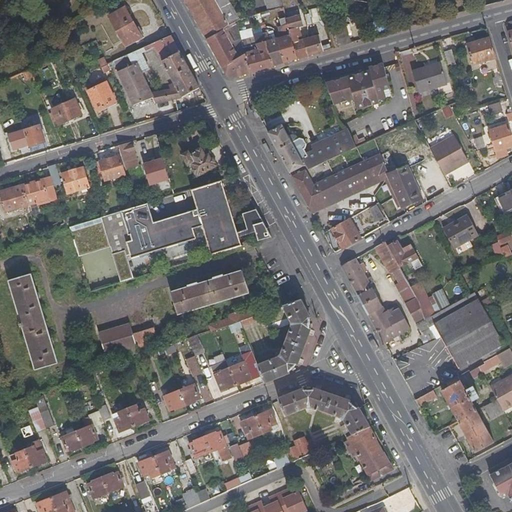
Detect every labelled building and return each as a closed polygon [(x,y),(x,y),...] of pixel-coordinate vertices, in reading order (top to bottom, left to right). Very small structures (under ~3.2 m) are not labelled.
[(193,0),(186,3),(194,17),(203,33),(236,24),(241,22),(229,0),(193,0)] [(265,0),(269,13),(283,8),(280,0),(265,0)] [(134,26),(125,8),(109,16),(119,35),(134,26)] [(300,15),(286,19),(297,60),(302,58),(309,56),(304,39),(298,41),(297,38),(300,37),(298,28),(303,26),(300,15)] [(297,60),(286,19),(280,20),(282,27),(279,28),(280,36),(283,37),(270,41),(268,33),(242,43),(244,49),(257,45),(267,42),(274,66),(285,63),(297,60)] [(244,49),(242,43),(236,24),(203,33),(217,58),(222,68),(245,55),(245,54),(244,49)] [(350,45),(344,29),(340,30),(338,25),(332,27),(338,48),(350,45)] [(180,97),(200,87),(183,58),(171,36),(128,55),(133,66),(137,64),(141,73),(149,70),(151,69),(158,80),(151,84),(155,92),(151,93),(152,96),(156,103),(180,97)] [(322,53),(317,36),(308,38),(304,39),(309,56),(322,53)] [(468,46),(474,65),(496,59),(490,39),(468,46)] [(257,45),(260,55),(254,56),(253,52),(245,54),(245,55),(251,73),(263,69),(274,66),(267,42),(257,45)] [(456,65),(452,50),(444,52),(449,67),(456,65)] [(128,55),(113,61),(133,105),(152,96),(151,93),(155,92),(151,84),(158,80),(151,69),(149,70),(141,73),(137,64),(133,66),(128,55)] [(251,73),(245,55),(222,68),(227,77),(231,79),(240,76),(251,73)] [(98,61),(104,73),(110,70),(107,64),(104,58),(98,61)] [(447,83),(441,63),(413,72),(419,92),(447,83)] [(327,83),(335,105),(355,99),(358,110),(380,105),(379,101),(387,99),(385,91),(391,89),(384,64),(369,68),(370,71),(327,83)] [(116,102),(107,83),(88,92),(97,111),(116,102)] [(408,95),(413,116),(417,115),(412,95),(408,95)] [(53,111),(57,120),(60,125),(82,114),(75,99),(52,109),(53,111)] [(503,111),(501,103),(489,106),(492,115),(503,111)] [(465,113),(470,112),(466,104),(462,106),(465,113)] [(451,107),(443,109),(446,119),(454,116),(451,107)] [(49,113),(53,123),(57,120),(53,111),(49,113)] [(8,135),(13,150),(29,145),(30,146),(45,141),(40,125),(8,135)] [(350,138),(347,131),(312,146),(315,151),(307,155),(304,149),(306,148),(306,145),(304,140),(300,138),(298,139),(298,138),(297,136),(295,135),(293,135),(289,136),(282,125),(267,132),(289,173),(305,164),(308,169),(318,164),(323,162),(326,161),(330,159),(344,153),(354,149),(355,148),(350,138)] [(511,139),(508,125),(489,131),(495,153),(511,148),(511,139)] [(399,129),(392,132),(395,138),(402,135),(399,129)] [(430,149),(445,175),(469,161),(454,135),(430,149)] [(350,138),(355,148),(365,143),(364,139),(357,142),(354,136),(350,138)] [(477,149),(488,146),(485,136),(474,138),(477,149)] [(131,143),(119,146),(124,163),(136,160),(131,143)] [(205,154),(201,148),(189,155),(188,153),(182,156),(187,165),(189,164),(197,177),(216,166),(208,153),(205,154)] [(354,149),(344,153),(346,157),(353,153),(356,153),(354,149)] [(344,153),(330,159),(332,164),(346,158),(346,157),(344,153)] [(379,155),(313,185),(310,179),(306,170),(300,173),(294,175),(291,175),(298,188),(307,204),(311,212),(328,204),(325,199),(386,171),(379,155)] [(119,157),(100,163),(104,176),(105,182),(125,176),(119,157)] [(144,165),(150,186),(169,181),(163,159),(144,165)] [(94,165),(98,178),(104,176),(100,163),(94,165)] [(318,164),(308,169),(306,170),(310,179),(314,178),(313,177),(312,176),(312,175),(322,171),(318,164)] [(450,175),(454,182),(473,172),(468,164),(450,175)] [(51,177),(54,187),(61,184),(56,165),(48,168),(51,177)] [(399,209),(421,200),(407,165),(385,174),(399,209)] [(90,188),(83,168),(62,174),(68,194),(90,188)] [(54,187),(51,177),(22,186),(28,205),(48,199),(49,202),(57,199),(54,187)] [(221,181),(191,190),(197,210),(227,201),(221,181)] [(28,205),(22,186),(0,192),(0,194),(5,212),(7,212),(8,215),(19,211),(18,209),(24,207),(26,213),(29,212),(28,205)] [(505,215),(511,210),(511,189),(496,198),(505,215)] [(137,207),(135,200),(124,203),(126,210),(137,207)] [(109,215),(69,227),(70,230),(78,256),(110,246),(122,283),(134,279),(128,260),(196,239),(192,229),(202,226),(211,256),(241,247),(227,201),(147,225),(141,206),(137,207),(126,210),(109,215)] [(148,204),(141,206),(147,225),(153,223),(148,204)] [(370,208),(376,220),(385,215),(379,204),(370,208)] [(272,238),(258,212),(250,214),(259,241),(272,238)] [(318,223),(323,233),(331,229),(337,225),(332,216),(318,223)] [(468,217),(444,229),(453,248),(478,235),(468,217)] [(337,225),(331,229),(342,248),(360,238),(350,218),(337,225)] [(495,237),(499,245),(511,239),(508,232),(495,237)] [(392,272),(397,284),(404,280),(402,276),(399,268),(387,246),(385,242),(376,247),(389,273),(392,272)] [(404,255),(397,242),(387,246),(399,268),(406,264),(408,269),(411,268),(413,272),(421,268),(413,251),(404,255)] [(511,255),(511,250),(511,251),(508,252),(505,247),(501,248),(505,258),(511,255)] [(378,333),(384,344),(410,329),(399,309),(387,315),(356,258),(342,266),(346,273),(378,333)] [(225,277),(224,275),(216,278),(216,279),(199,284),(198,283),(190,286),(190,287),(173,292),(179,314),(250,292),(243,271),(225,277)] [(404,280),(409,289),(413,286),(410,280),(415,278),(411,272),(402,276),(404,280)] [(30,275),(10,281),(37,370),(58,364),(30,275)] [(397,284),(407,304),(414,300),(409,289),(404,280),(397,284)] [(425,320),(435,315),(426,298),(419,284),(413,286),(409,289),(414,300),(425,320)] [(474,293),(502,345),(481,356),(484,362),(497,356),(510,349),(511,348),(494,307),(484,288),(474,293)] [(449,304),(443,290),(431,295),(441,312),(454,305),(452,302),(449,304)] [(435,325),(459,369),(481,356),(502,345),(474,293),(468,297),(454,305),(441,312),(435,315),(425,320),(430,328),(435,325)] [(435,315),(441,312),(431,295),(426,298),(435,315)] [(286,306),(261,316),(266,327),(268,326),(290,317),(292,322),(293,326),(282,354),(279,358),(258,366),(262,375),(264,383),(266,382),(287,374),(289,373),(289,372),(296,364),(298,364),(311,329),(309,329),(308,317),(310,317),(305,307),(302,299),(287,305),(285,305),(286,306)] [(414,300),(407,304),(405,304),(425,340),(429,338),(427,335),(432,332),(430,328),(425,320),(414,300)] [(210,326),(212,331),(212,332),(215,331),(242,321),(257,316),(263,314),(261,308),(242,315),(241,311),(229,315),(230,319),(210,326)] [(244,325),(258,320),(257,316),(242,321),(244,325)] [(290,317),(268,326),(270,331),(292,322),(290,317)] [(107,356),(138,347),(140,354),(155,349),(153,343),(160,341),(156,327),(134,334),(131,323),(100,332),(107,356)] [(204,352),(197,336),(189,338),(196,355),(204,352)] [(167,352),(175,348),(174,344),(164,347),(167,352)] [(107,356),(109,363),(140,354),(138,347),(107,356)] [(511,353),(510,349),(497,356),(501,363),(504,369),(511,365),(511,353)] [(230,368),(237,385),(262,375),(258,366),(253,351),(242,356),(245,362),(230,368)] [(188,359),(195,375),(203,372),(196,356),(188,359)] [(487,371),(501,363),(497,356),(484,362),(484,363),(484,364),(487,371)] [(212,366),(222,391),(237,385),(230,368),(227,360),(212,366)] [(482,373),(487,371),(484,364),(479,367),(482,373)] [(479,367),(468,373),(473,381),(483,375),(482,373),(479,367)] [(448,388),(442,391),(459,422),(477,412),(472,403),(479,399),(473,388),(466,392),(458,377),(446,384),(448,388)] [(511,377),(491,388),(497,401),(503,411),(511,406),(511,377)] [(196,402),(195,400),(201,398),(195,384),(180,389),(187,406),(196,402)] [(199,387),(204,400),(209,398),(204,385),(199,387)] [(175,409),(176,410),(187,406),(180,389),(165,395),(171,411),(175,409)] [(348,425),(342,429),(347,439),(348,439),(370,427),(365,419),(358,408),(357,409),(349,403),(350,401),(332,395),(314,389),(314,390),(304,390),(303,389),(279,399),(286,416),(308,408),(312,407),(344,420),(348,425)] [(437,398),(433,391),(415,400),(419,407),(437,398)] [(497,401),(484,408),(491,420),(504,413),(503,411),(497,401)] [(129,408),(136,426),(150,420),(145,408),(140,410),(137,405),(129,408)] [(110,418),(106,406),(99,408),(100,411),(103,420),(110,418)] [(116,420),(120,432),(136,426),(129,408),(119,412),(121,418),(116,420)] [(43,414),(41,410),(34,413),(41,433),(49,430),(43,414)] [(256,416),(263,433),(273,429),(271,424),(276,421),(271,410),(256,416)] [(43,414),(49,430),(56,427),(50,411),(43,414)] [(90,417),(94,425),(104,421),(103,420),(100,411),(90,415),(90,417)] [(477,412),(459,422),(476,452),(494,443),(477,412)] [(241,422),(248,440),(263,433),(256,416),(241,422)] [(94,425),(90,417),(84,419),(87,427),(78,430),(84,447),(95,443),(94,441),(99,439),(94,425)] [(370,427),(348,439),(370,482),(392,470),(370,427)] [(72,449),(73,451),(84,447),(78,430),(62,437),(67,451),(72,449)] [(204,437),(211,453),(216,451),(221,462),(230,458),(226,447),(224,444),(221,436),(219,432),(215,434),(214,433),(204,437)] [(193,443),(189,444),(191,449),(194,455),(195,459),(211,453),(204,437),(193,441),(193,443)] [(293,463),(311,455),(305,443),(303,438),(295,442),(297,446),(289,450),(287,451),(293,463)] [(33,467),(48,461),(40,440),(34,442),(35,445),(26,449),(33,467)] [(309,441),(305,443),(311,455),(312,455),(315,454),(309,441)] [(242,454),(244,459),(254,455),(250,444),(248,443),(239,447),(242,454)] [(239,447),(238,444),(230,447),(234,458),(242,454),(239,447)] [(332,448),(320,453),(324,464),(337,458),(332,448)] [(11,455),(18,473),(33,467),(26,449),(11,455)] [(153,457),(160,475),(176,468),(168,451),(153,457)] [(137,463),(142,475),(148,473),(150,478),(160,475),(153,457),(137,463)] [(196,471),(191,459),(185,462),(190,473),(196,471)] [(273,460),(266,462),(271,473),(277,470),(273,460)] [(502,498),(508,496),(511,502),(511,465),(510,466),(491,476),(502,498)] [(109,494),(124,488),(118,473),(113,475),(113,474),(102,478),(109,494)] [(250,473),(224,483),(227,489),(252,479),(250,473)] [(87,485),(94,500),(109,494),(102,478),(91,482),(92,484),(87,485)] [(137,489),(143,505),(151,501),(145,486),(137,489)] [(203,487),(196,491),(202,504),(209,501),(203,487)] [(202,504),(196,491),(183,497),(189,510),(202,504)] [(306,511),(308,511),(299,492),(292,495),(290,497),(287,491),(269,499),(272,505),(265,508),(262,502),(250,507),(252,511),(306,511)] [(51,498),(56,511),(74,511),(65,492),(51,498)] [(36,504),(39,511),(56,511),(51,498),(36,504)]
